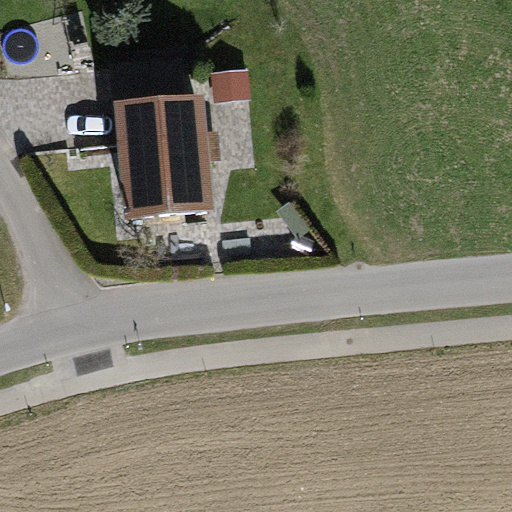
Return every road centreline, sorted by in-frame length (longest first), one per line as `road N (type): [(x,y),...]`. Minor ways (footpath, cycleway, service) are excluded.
road 1 (unclassified): [(81,329),(253,303),(511,279)]
road 2 (unclassified): [(81,329),(0,157)]
